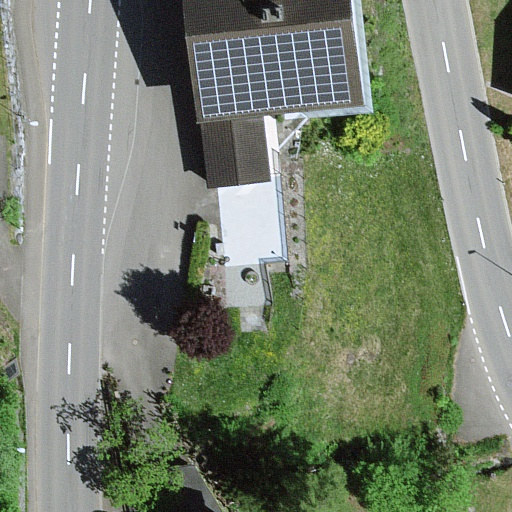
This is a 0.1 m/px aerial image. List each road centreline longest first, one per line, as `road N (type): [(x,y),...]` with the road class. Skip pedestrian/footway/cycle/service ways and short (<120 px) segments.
road 1 (secondary): [(71,511),(70,302),(89,0)]
road 2 (secondary): [(436,0),(487,264),(511,349)]
